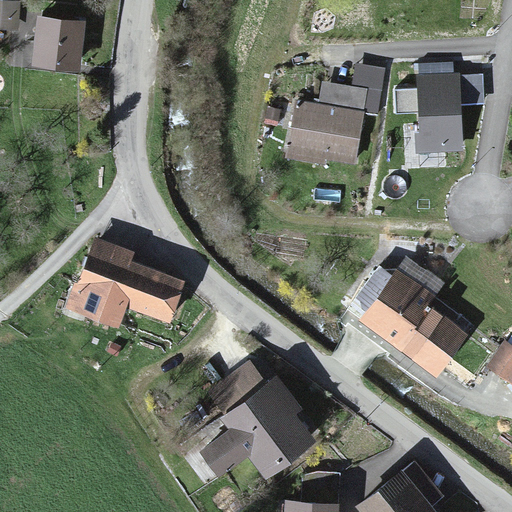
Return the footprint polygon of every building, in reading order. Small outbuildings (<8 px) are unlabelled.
[(77,26),(31,22),(28,64),(73,68),(77,26)] [(375,112),(382,70),(357,66),(353,87),(323,82),(319,104),(299,101),(290,150),(353,161),(361,109),(375,112)] [(422,150),(462,149),(461,104),(483,103),(482,75),(418,77),(418,88),(395,89),(396,111),(420,110),(422,150)] [(126,254),(86,242),(70,292),(76,294),(70,311),(117,326),(123,308),(165,321),(177,281),(122,265),(126,254)] [(396,273),(362,320),(437,373),(461,339),(422,311),(431,298),(396,273)] [(511,356),(496,345),(484,362),(510,380),(511,377),(511,356)] [(237,404),(207,427),(217,439),(199,452),(216,473),(240,454),(259,478),(308,440),(290,416),(297,411),(271,377),(263,383),(256,373),(229,394),(237,404)] [(415,462),(357,509),(358,511),(432,511),(430,509),(444,498),(415,462)] [(332,511),(333,478),(301,479),(301,506),(283,506),(283,511),(332,511)]
